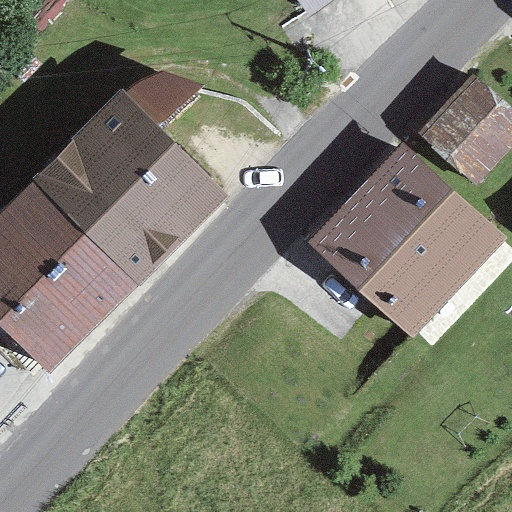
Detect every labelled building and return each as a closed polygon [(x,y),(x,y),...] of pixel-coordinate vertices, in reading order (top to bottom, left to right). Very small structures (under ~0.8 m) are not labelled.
[(304,0),(315,14),(335,0),(304,0)] [(511,146),(511,108),(483,82),(426,143),(475,186),(511,146)] [(138,95),(41,190),(136,283),(216,202),(155,139),(197,97),(164,85),(138,95)] [(419,336),(504,245),(410,159),(405,159),(322,246),(323,250),(419,336)] [(136,283),(41,190),(0,231),(0,323),(49,370),(136,283)]
